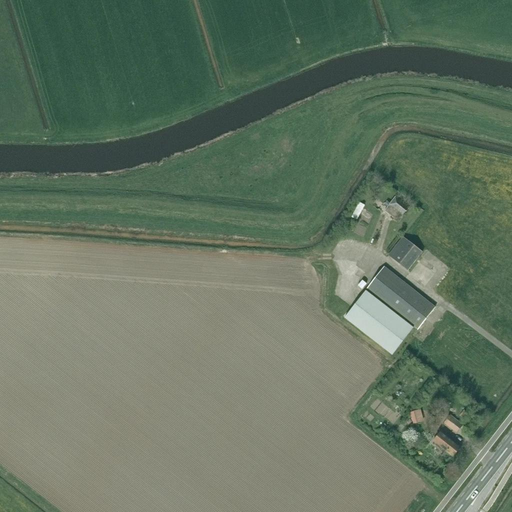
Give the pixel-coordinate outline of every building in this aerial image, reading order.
[(387,201),(384,206),(387,208),(385,211),(398,221),(409,208),(395,198),(390,204),(387,201)] [(357,208),(350,219),(356,222),(362,211),(357,208)] [(403,237),(388,256),(408,271),(423,252),(403,237)] [(384,267),(367,290),(417,330),(436,308),(384,267)] [(366,291),(345,318),(392,356),(413,329),(366,291)] [(418,411),(411,413),(414,425),(421,422),(418,411)] [(449,415),(443,423),(456,433),(462,425),(449,415)] [(440,432),(433,442),(453,457),(460,447),(440,432)]
